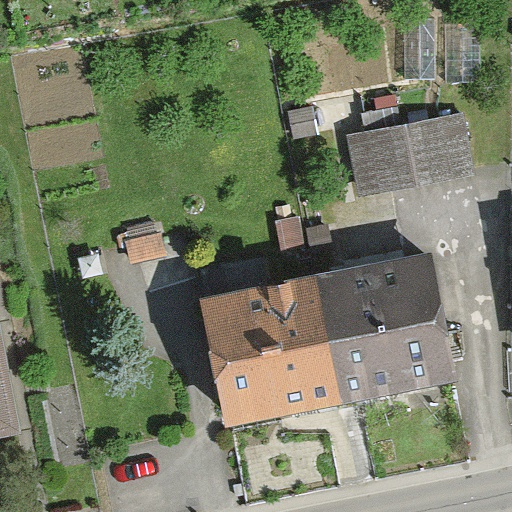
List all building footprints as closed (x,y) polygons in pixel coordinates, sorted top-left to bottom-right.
[(481,83),(481,38),(447,38),(447,83),(481,83)] [(339,106),(290,116),(296,143),(345,133),(339,106)] [(360,140),(397,132),(394,118),(352,127),(355,141),(360,140)] [(397,132),(360,140),(372,200),(476,179),(463,118),(397,132)] [(155,228),(126,235),(134,269),(163,262),(155,228)] [(433,261),(320,283),(345,411),(459,389),(433,261)] [(345,411),(320,283),(257,296),(253,274),(196,285),(226,435),(345,411)] [(0,443),(22,439),(0,328),(0,443)]
